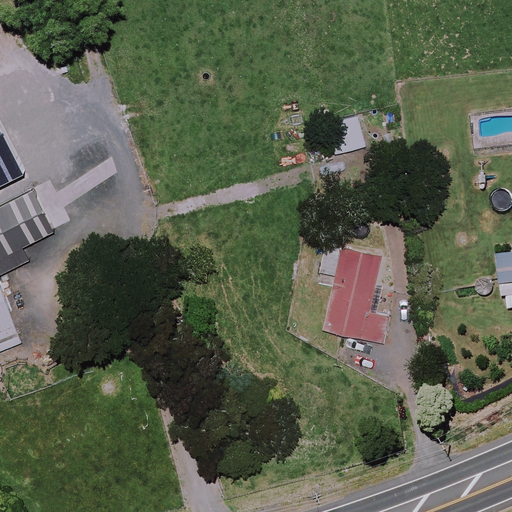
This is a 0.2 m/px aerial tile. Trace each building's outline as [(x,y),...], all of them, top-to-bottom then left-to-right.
[(367,147),(360,116),(328,123),(335,154),(367,147)] [(23,195),(10,166),(0,170),(0,197),(3,204),(0,205),(0,269),(75,235),(50,182),(23,195)] [(383,256),(326,243),(320,271),(336,275),(324,329),(384,342),(390,316),(370,312),(383,256)] [(511,254),(500,255),(502,297),(511,296),(511,254)] [(0,350),(25,341),(2,281),(0,282),(0,350)]
